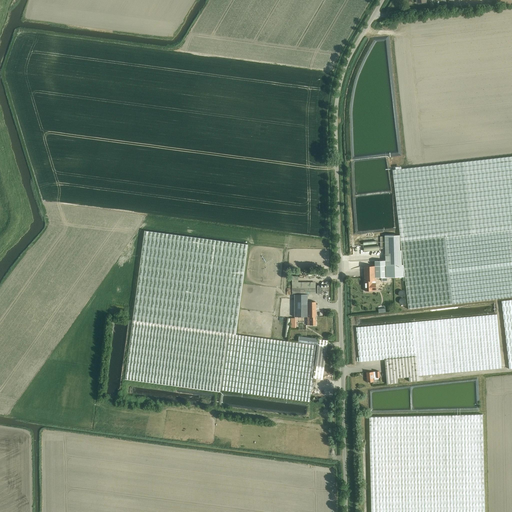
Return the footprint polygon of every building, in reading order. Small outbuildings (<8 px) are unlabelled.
[(464,162),(392,170),(400,235),(403,265),(404,277),(408,309),(453,304),(511,297),(511,156),(492,159),(491,159),(465,162),(464,162)] [(298,336),(297,343),(235,334),(247,244),(143,230),(131,321),(132,321),(124,379),(220,392),(220,390),(309,402),(312,378),(322,380),(328,340),(298,336)] [(375,266),(364,266),(365,291),(375,291),(375,278),(404,277),(403,265),(402,265),(401,250),(400,250),(398,235),(397,235),(384,236),(385,261),(374,261),(375,266)] [(317,285),(317,294),(328,294),(328,286),(317,285)] [(511,299),(500,301),(508,369),(511,368),(511,299)] [(307,326),(316,325),(315,302),(294,303),(294,317),(309,317),(309,321),(307,321),(307,326)] [(454,373),(501,368),(497,314),(449,319),(356,327),(358,362),(383,360),(385,384),(395,383),(395,379),(407,377),(408,382),(418,381),(417,376),(454,373)] [(366,373),(367,382),(373,382),(373,378),(374,378),(379,377),(379,371),(374,372),(366,373)] [(457,415),(369,417),(369,422),(370,456),(371,498),(370,498),(370,511),(484,511),(483,414),(457,415)]
